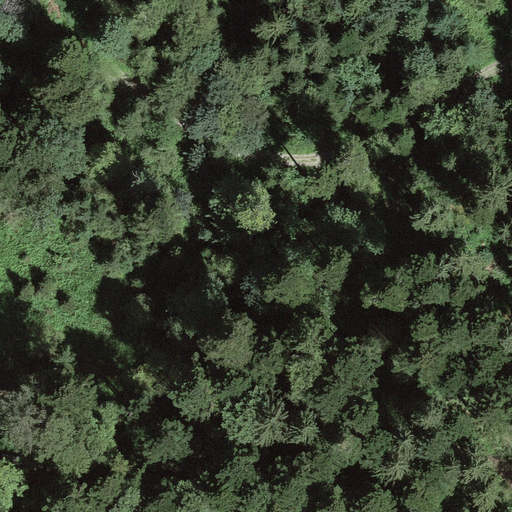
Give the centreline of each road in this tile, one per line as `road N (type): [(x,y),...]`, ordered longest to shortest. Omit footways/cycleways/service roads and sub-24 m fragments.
road 1 (track): [(66,26),(167,120),(251,159),(368,153),(511,59)]
road 2 (track): [(182,511),(0,446)]
